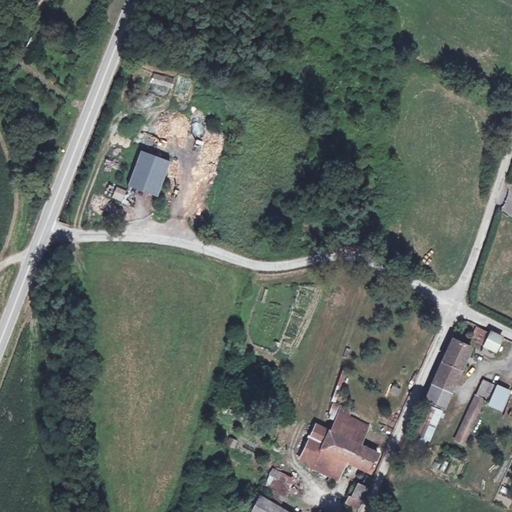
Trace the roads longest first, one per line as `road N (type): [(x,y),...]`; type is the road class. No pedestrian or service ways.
road 1 (unclassified): [(452,305),(361,254),(269,268),(166,237),(73,235),(45,224)]
road 2 (secondary): [(45,224),(134,0)]
road 3 (unclassified): [(360,511),(452,305)]
road 4 (unclassified): [(452,305),(511,155)]
road 5 (secondary): [(0,339),(45,224)]
